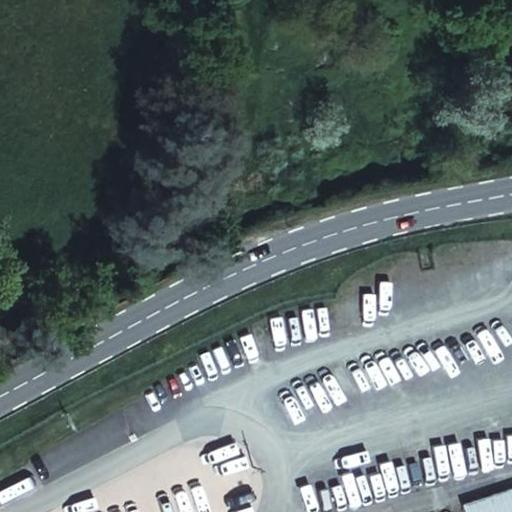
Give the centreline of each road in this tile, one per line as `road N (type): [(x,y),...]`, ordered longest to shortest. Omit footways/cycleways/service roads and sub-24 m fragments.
road 1 (primary): [(0,397),(281,252),(393,214),(511,191)]
road 2 (unknown): [(279,451),(256,383),(425,308),(479,291),(511,292)]
road 3 (unknown): [(256,383),(0,490)]
road 4 (unknown): [(511,375),(279,451)]
road 5 (unknown): [(511,471),(362,511)]
